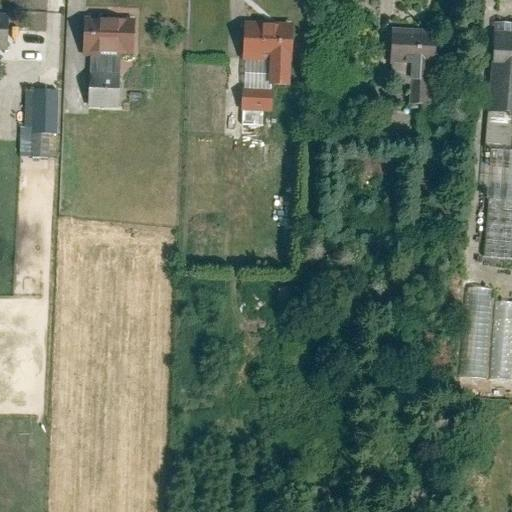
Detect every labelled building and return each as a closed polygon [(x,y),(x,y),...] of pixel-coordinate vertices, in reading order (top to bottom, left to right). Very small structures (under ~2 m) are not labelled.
[(85,13),(84,56),(134,56),(135,14),(85,13)] [(268,87),(292,87),(293,26),(247,25),(247,62),(268,62),(268,87)] [(511,29),(498,29),(497,66),(511,66),(511,29)] [(388,35),(388,75),(435,75),(436,36),(388,35)] [(497,113),(511,112),(511,66),(497,66),(497,113)] [(33,90),(33,157),(49,157),(49,135),(59,135),(59,90),(33,90)] [(511,200),(497,200),(497,237),(511,236),(511,200)] [(467,379),(488,379),(490,288),(470,288),(467,379)] [(511,379),(511,302),(492,303),(494,380),(511,379)]
